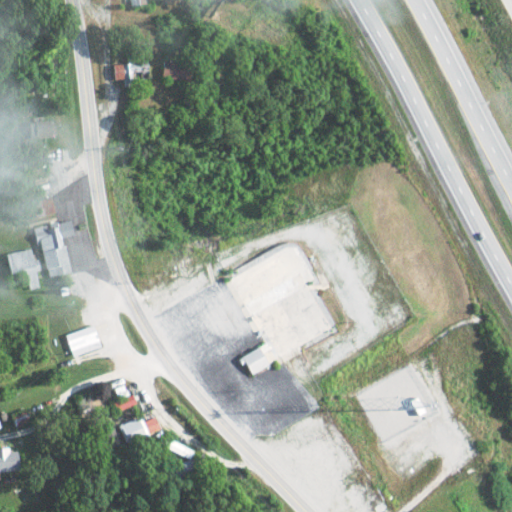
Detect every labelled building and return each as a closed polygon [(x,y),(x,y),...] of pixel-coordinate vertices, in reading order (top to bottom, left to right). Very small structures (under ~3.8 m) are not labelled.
[(157,78),(184,85),(189,67),(162,59),(157,78)] [(133,78),(145,78),(144,62),(109,63),(110,80),(121,80),(121,85),(133,85),(133,78)] [(25,121),(26,137),(50,137),(50,121),(25,121)] [(27,202),(31,218),(50,214),(46,198),(27,202)] [(33,226),(42,277),(66,273),(59,237),(70,235),(67,220),(33,226)] [(2,254),(7,277),(22,274),(26,290),(36,288),(33,270),(37,270),(35,259),(30,260),(27,248),(2,254)] [(62,335),(69,356),(96,346),(89,326),(62,335)] [(246,374),(264,366),(256,348),(238,356),(246,374)] [(133,404),(129,395),(110,403),(114,412),(133,404)] [(116,426),(123,444),(158,430),(152,417),(140,422),(138,417),(116,426)] [(189,450),(160,436),(156,445),(185,458),(189,450)] [(0,448),(0,470),(14,470),(13,448),(0,448)]
